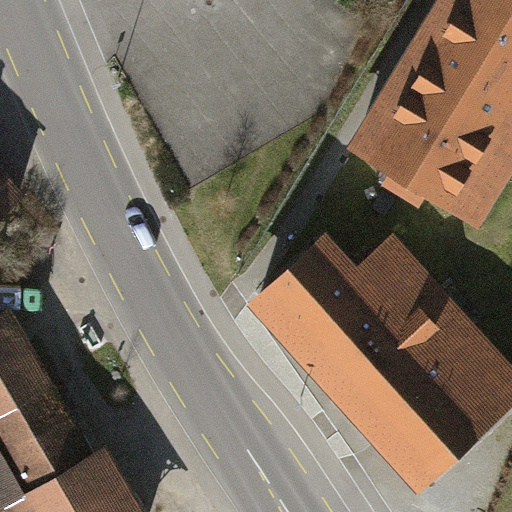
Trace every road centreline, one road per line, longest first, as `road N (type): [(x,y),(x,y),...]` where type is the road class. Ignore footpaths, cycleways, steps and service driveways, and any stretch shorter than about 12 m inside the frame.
road 1 (tertiary): [(19,0),(156,304),(284,511)]
road 2 (unknown): [(156,304),(0,312)]
